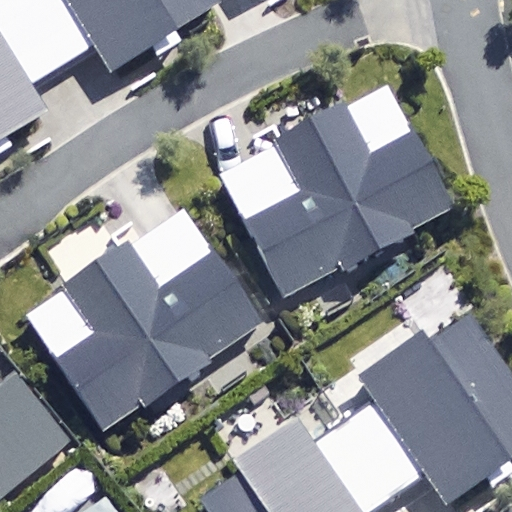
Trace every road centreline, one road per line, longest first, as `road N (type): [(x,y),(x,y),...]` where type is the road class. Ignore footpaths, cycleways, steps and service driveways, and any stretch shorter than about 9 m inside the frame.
road 1 (residential): [(0,220),(154,114),(234,71),(312,36),(444,0)]
road 2 (residential): [(511,185),(463,0)]
